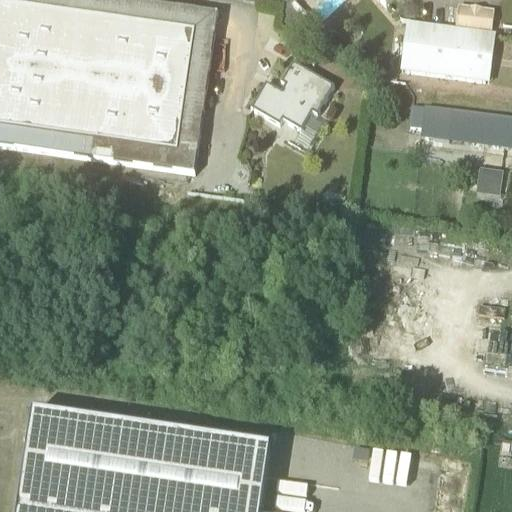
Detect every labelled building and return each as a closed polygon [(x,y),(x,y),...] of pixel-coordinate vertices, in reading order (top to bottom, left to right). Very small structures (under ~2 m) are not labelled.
[(0,0),(0,152),(195,181),(218,19),(89,0),(0,0)] [(374,0),(385,11),(397,0),(374,0)] [(455,32),(491,37),(494,13),(458,8),(455,32)] [(491,38),(411,27),(404,75),(484,86),(491,38)] [(317,121),(334,92),(292,67),(280,88),(285,91),(281,97),(266,88),(251,114),(279,131),(282,126),(301,136),(312,118),(317,121)] [(420,139),(449,143),(453,115),(425,111),(420,139)] [(449,143),(477,147),(481,119),(453,115),(449,143)] [(477,147),(511,151),(511,122),(481,119),(477,147)] [(478,183),(501,187),(503,176),(479,173),(478,183)] [(501,187),(478,183),(476,197),(499,201),(501,187)] [(32,418),(18,511),(261,511),(270,454),(32,418)]
